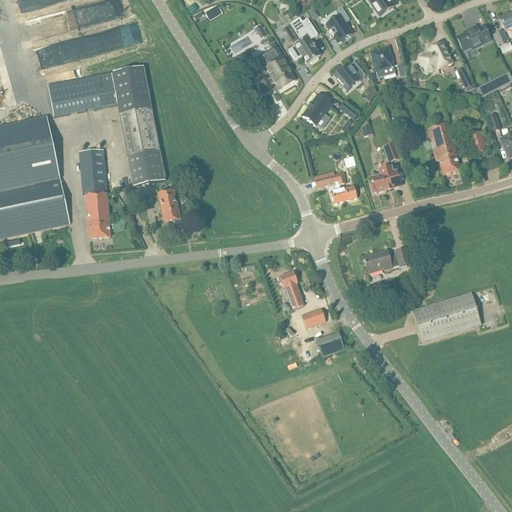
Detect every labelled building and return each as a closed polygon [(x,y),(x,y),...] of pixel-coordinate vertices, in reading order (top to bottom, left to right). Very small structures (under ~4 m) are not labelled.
[(84,24),(121,16),(117,0),(109,0),(89,5),(91,10),(81,13),(84,24)] [(366,0),(379,18),(394,8),(388,0),(366,0)] [(297,8),(294,10),(299,15),(308,7),(305,5),(304,4),(302,4),(298,9),(297,8)] [(194,5),(189,8),(193,13),(197,10),(194,5)] [(312,10),(308,13),(313,21),(317,19),(312,10)] [(337,13),(340,18),(326,27),(338,45),(352,36),(345,25),(350,21),(342,10),(337,13)] [(292,11),(287,15),(290,20),(295,16),(292,11)] [(511,15),(500,21),(505,33),(511,29),(511,15)] [(290,26),(301,43),(294,47),(295,48),(288,52),(295,61),(301,57),(307,66),(310,64),(311,66),(318,61),(317,59),(320,57),(310,41),(317,36),(307,21),(302,24),(300,20),(290,26)] [(267,37),(263,30),(261,26),(256,29),(262,40),(267,37)] [(475,28),(468,32),(463,34),(464,36),(456,39),(460,46),(459,48),(461,52),(463,52),(463,54),(476,47),(477,49),(490,42),(483,28),(477,31),(475,28)] [(508,44),(503,33),(493,37),(498,48),(508,44)] [(429,54),(419,59),(426,74),(435,69),(437,73),(438,72),(446,68),(453,65),(443,44),(436,47),(427,52),(429,54)] [(295,82),(282,60),(276,49),(263,56),(269,66),(266,69),(272,79),(268,81),(265,77),(257,82),(264,94),(272,89),(271,87),(275,84),(279,91),(295,82)] [(378,80),(383,79),(382,72),(393,68),(387,49),(370,54),(378,80)] [(346,93),(366,78),(362,73),(365,71),(361,62),(356,66),(354,64),(342,73),(341,72),(334,78),(346,93)] [(403,65),(396,67),(400,80),(403,88),(408,89),(406,78),(403,65)] [(117,107),(133,189),(165,183),(143,69),(120,73),(126,105),(117,107)] [(126,105),(120,73),(48,86),(53,118),(117,107),(126,105)] [(511,81),(509,75),(500,79),(504,87),(511,83),(511,81)] [(467,94),(474,90),(467,77),(461,80),(467,94)] [(476,91),(478,95),(480,99),(489,95),(485,87),(476,91)] [(252,104),(256,101),(258,100),(251,88),(245,92),(252,104)] [(318,97),(302,118),(315,127),(331,106),(318,97)] [(343,105),(340,110),(349,118),(353,113),(343,105)] [(500,131),(495,117),(487,120),(492,134),(500,131)] [(47,120),(0,129),(0,193),(60,181),(47,120)] [(448,126),(428,131),(431,143),(435,142),(437,150),(433,151),(436,163),(439,162),(443,176),(459,172),(456,158),(457,158),(448,126)] [(487,152),(481,133),(469,137),(475,156),(487,152)] [(511,135),(505,138),(506,140),(502,142),(510,158),(511,156),(511,135)] [(384,149),(389,164),(399,161),(393,146),(384,149)] [(90,241),(110,239),(102,152),(78,154),(83,198),(86,197),(90,241)] [(345,161),(347,170),(355,168),(353,159),(345,161)] [(392,174),(391,169),(378,172),(380,177),(371,179),(373,186),(371,186),(373,194),(376,194),(376,195),(385,192),(385,193),(392,191),(392,190),(401,188),(396,173),(392,174)] [(329,186),(334,206),(357,200),(354,189),(341,192),(340,187),(345,186),(343,175),(334,178),(323,180),(325,187),(329,186)] [(0,193),(0,240),(69,225),(60,181),(0,193)] [(174,192),(158,195),(164,225),(180,221),(174,192)] [(368,275),(398,266),(399,270),(411,267),(406,249),(394,253),(395,254),(388,257),(387,252),(363,259),(365,265),(364,265),(365,267),(366,267),(368,275)] [(293,274),(280,279),(285,295),(287,295),(293,311),(303,308),(296,286),(297,285),(293,274)] [(471,295),(448,302),(412,313),(422,344),(481,327),(471,295)] [(182,308),(190,323),(197,320),(189,305),(182,308)] [(321,311),(301,318),(305,330),(325,323),(321,311)] [(339,335),(316,343),(322,360),(345,352),(339,335)]
